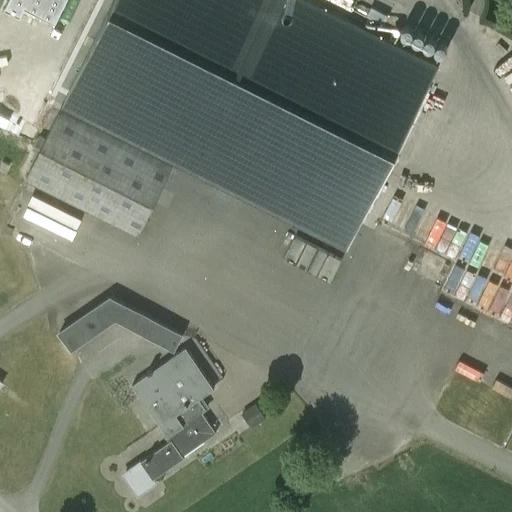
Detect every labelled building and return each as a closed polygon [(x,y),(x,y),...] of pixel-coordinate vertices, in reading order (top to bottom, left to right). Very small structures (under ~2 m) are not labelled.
[(13,0),(22,4),(24,0),(36,0),(57,11),(62,0),(13,0)] [(310,0),(113,0),(80,68),(363,212),(438,64),(310,0)] [(511,54),(495,62),(502,78),(511,73),(511,54)] [(345,247),(363,212),(80,68),(25,177),(136,234),(174,161),(345,247)] [(380,217),(413,232),(424,206),(392,192),(380,217)] [(446,219),(434,244),(457,254),(469,230),(446,219)] [(331,279),(342,256),(294,233),(283,257),(331,279)] [(511,282),(511,250),(491,241),(479,267),(511,282)] [(511,288),(476,273),(466,299),(511,317),(511,316),(511,288)] [(428,316),(438,320),(446,299),(436,295),(428,316)] [(59,331),(71,349),(113,319),(172,350),(180,335),(107,297),(59,331)] [(131,384),(159,424),(198,397),(213,386),(185,346),(152,369),(151,367),(147,371),(148,372),(145,375),(131,384)] [(159,424),(166,434),(165,436),(168,441),(140,461),(124,472),(139,493),(154,481),(152,478),(153,478),(183,457),(182,454),(215,431),(202,411),(206,409),(198,397),(159,424)] [(249,427),(263,418),(253,403),(239,413),(249,427)]
